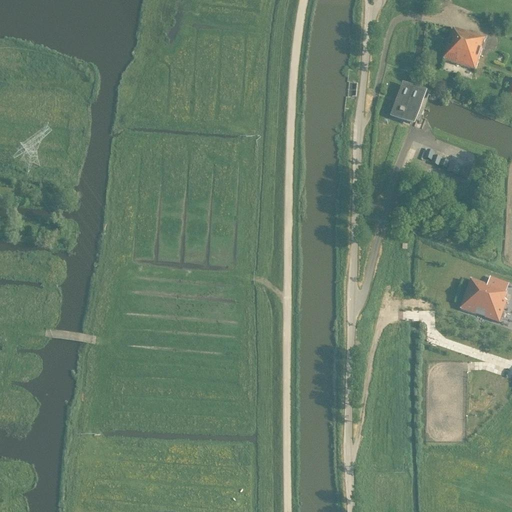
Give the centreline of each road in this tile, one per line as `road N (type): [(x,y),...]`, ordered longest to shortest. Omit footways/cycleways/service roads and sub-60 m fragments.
road 1 (unclassified): [(351,511),(357,138),(371,0)]
road 2 (unclassified): [(287,511),(291,96),(302,0)]
